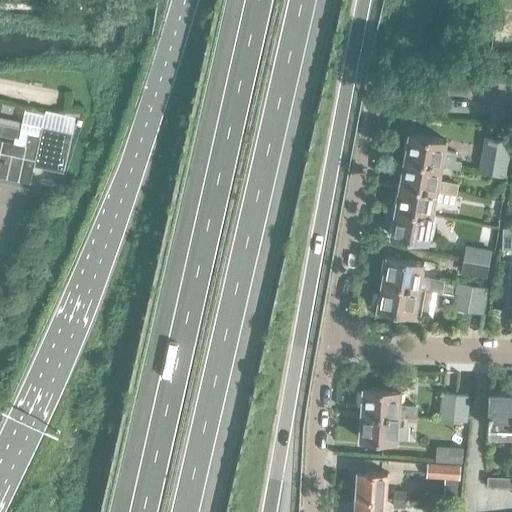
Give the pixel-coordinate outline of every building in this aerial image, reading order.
[(0,116),(0,133),(19,137),(22,122),(0,116)] [(0,175),(30,182),(34,164),(63,171),(72,132),(42,125),(40,135),(28,132),(26,144),(0,138),(0,175)] [(442,164),(442,165),(460,168),(461,160),(455,159),(457,152),(444,149),(446,139),(410,132),(409,135),(407,135),(405,146),(407,146),(405,157),(442,164)] [(492,173),(498,140),(485,138),(479,171),(492,173)] [(511,142),(498,140),(492,173),(504,176),(511,142)] [(442,164),(405,157),(405,159),(402,159),(400,170),(403,171),(400,182),(456,192),(458,182),(439,179),(442,165),(442,164)] [(396,204),(396,207),(432,213),(435,199),(455,203),(456,192),(400,182),(398,193),(396,193),(394,204),(396,204)] [(437,214),(432,213),(396,207),(394,219),(391,219),(389,230),(391,231),(391,234),(427,241),(430,227),(434,228),(437,214)] [(511,258),(511,226),(503,227),(502,258),(511,258)] [(464,258),(489,263),(492,250),(466,246),(464,258)] [(456,294),(458,284),(444,281),(444,278),(422,274),(424,262),(387,255),(386,258),(384,258),(382,269),(384,270),(382,280),(437,290),(437,291),(456,294)] [(487,276),(489,263),(464,258),(462,271),(487,276)] [(437,290),(382,280),(380,292),(378,292),(375,303),(378,304),(377,307),(414,314),(415,313),(421,314),(424,314),(423,315),(433,316),(437,291),(437,290)] [(470,310),(474,285),(458,282),(458,284),(456,294),(453,307),(470,310)] [(474,285),(470,310),(482,312),(487,287),(474,285)] [(363,386),(361,411),(401,414),(401,415),(416,416),(418,405),(400,403),(401,388),(363,386)] [(511,439),(511,387),(490,387),(488,438),(511,439)] [(440,416),(453,418),(456,393),(443,391),(440,416)] [(456,393),(453,418),(466,419),(469,394),(456,393)] [(400,424),(401,415),(401,414),(361,411),(360,438),(397,440),(398,424),(400,424)] [(462,460),(463,448),(437,446),(436,458),(462,460)] [(453,463),(427,461),(427,476),(452,477),(453,463)] [(358,469),(356,494),(386,496),(388,471),(358,469)] [(511,486),(511,476),(487,475),(487,486),(511,486)] [(394,497),(406,498),(407,490),(394,489),(394,497)] [(354,511),(384,511),(386,496),(356,494),(354,511)] [(405,507),(406,498),(394,497),(393,506),(405,507)]
